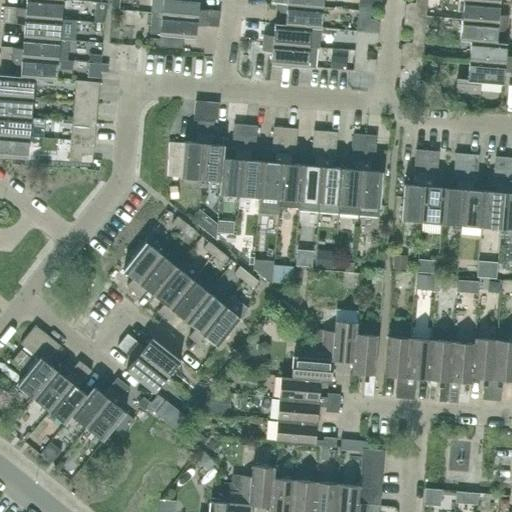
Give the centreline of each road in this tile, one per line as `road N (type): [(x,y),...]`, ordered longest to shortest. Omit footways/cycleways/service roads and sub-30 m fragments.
road 1 (residential): [(73,245),(125,175),(131,79),(228,89)]
road 2 (residential): [(221,370),(144,302),(100,360)]
road 3 (residential): [(228,89),(390,101)]
road 4 (residential): [(390,101),(414,119),(511,126)]
